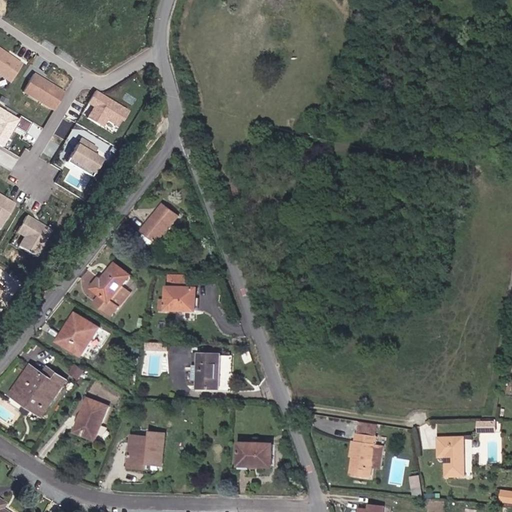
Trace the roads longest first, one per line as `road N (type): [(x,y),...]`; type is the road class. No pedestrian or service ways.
road 1 (unclassified): [(190,134),(325,505)]
road 2 (residential): [(0,439),(96,503),(325,505)]
road 3 (track): [(283,390),(449,409),(479,399),(497,372),(511,286)]
road 4 (unclassified): [(0,358),(173,142),(190,134)]
road 5 (residential): [(18,181),(81,73)]
